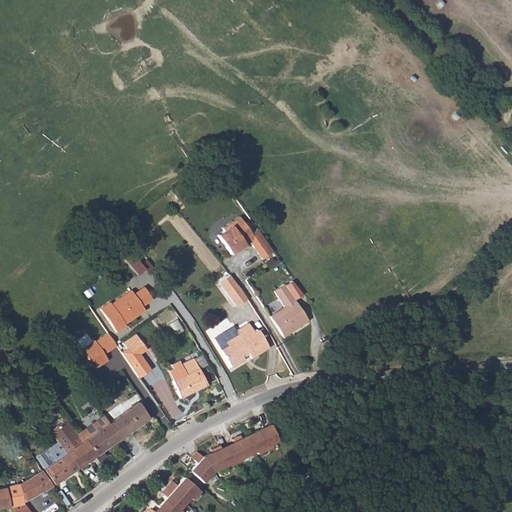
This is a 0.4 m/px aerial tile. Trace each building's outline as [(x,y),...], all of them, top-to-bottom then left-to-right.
[(240,217),(222,229),(224,231),(218,236),(231,255),(239,249),(238,247),(243,243),(245,245),(250,242),(262,260),(273,252),(258,229),(251,234),(240,217)] [(237,305),(247,298),(231,274),(222,280),(237,305)] [(305,320),(284,282),(274,288),(283,304),(267,313),(278,332),(289,326),(290,328),(305,320)] [(141,285),(131,292),(139,305),(149,297),(141,285)] [(131,292),(128,289),(108,302),(107,301),(97,307),(113,331),(123,324),(122,322),(142,308),(139,305),(131,292)] [(236,330),(234,326),(215,338),(230,364),(241,358),(239,354),(245,351),(249,357),(267,346),(257,331),(253,333),(248,323),(236,330)] [(101,353),(114,344),(105,331),(92,340),(92,339),(77,349),(91,369),(105,358),(101,353)] [(134,333),(121,342),(124,346),(136,337),(134,333)] [(124,346),(118,350),(129,365),(141,357),(138,352),(144,347),(136,337),(124,346)] [(200,366),(206,363),(201,353),(195,357),(200,366)] [(179,398),(206,384),(192,356),(178,363),(177,360),(168,365),(170,369),(165,371),(179,398)] [(148,366),(141,357),(129,365),(130,367),(135,375),(148,366)] [(137,402),(108,423),(119,439),(148,417),(137,402)] [(119,439),(108,423),(103,416),(76,435),(81,442),(85,439),(95,455),(94,456),(108,477),(116,471),(102,451),(119,439)] [(80,466),(94,456),(95,455),(85,439),(81,442),(76,435),(65,419),(49,431),(57,442),(65,453),(66,453),(69,450),(80,466)] [(273,440),(265,424),(238,439),(236,436),(228,440),(229,443),(231,446),(219,452),(218,449),(217,446),(208,450),(209,453),(200,458),(194,453),(189,459),(195,464),(188,472),(201,483),(211,472),(225,465),(227,467),(240,460),(239,458),(251,451),(252,454),(268,446),(267,443),(273,440)] [(53,485),(77,468),(66,453),(65,453),(57,442),(36,457),(43,467),(42,468),(53,485)] [(229,443),(218,449),(219,452),(231,446),(229,443)] [(80,466),(69,450),(66,453),(77,468),(80,466)] [(23,501),(51,486),(40,470),(19,484),(5,487),(9,505),(10,507),(11,511),(28,511),(23,504),(22,502),(23,501)] [(199,490),(183,477),(177,485),(171,481),(162,493),(167,497),(159,506),(161,508),(157,511),(151,511),(150,511),(149,511),(179,511),(182,510),(179,507),(188,497),(191,499),(199,490)] [(0,507),(9,505),(5,487),(0,487),(0,507)]
